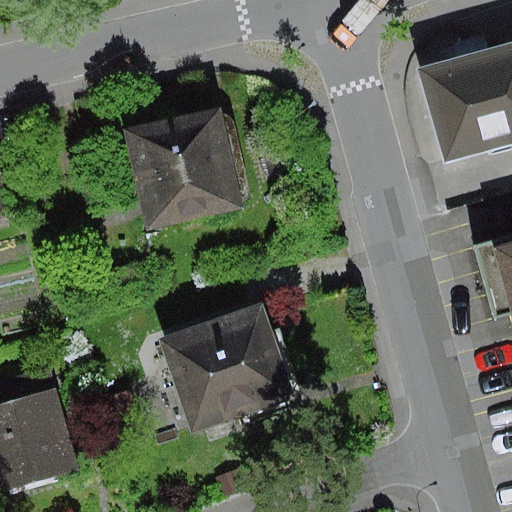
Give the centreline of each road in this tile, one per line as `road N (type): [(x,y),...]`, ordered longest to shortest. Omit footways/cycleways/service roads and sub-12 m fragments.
road 1 (residential): [(444,449),(329,0)]
road 2 (residential): [(0,71),(329,0)]
road 3 (residential): [(260,511),(444,449)]
